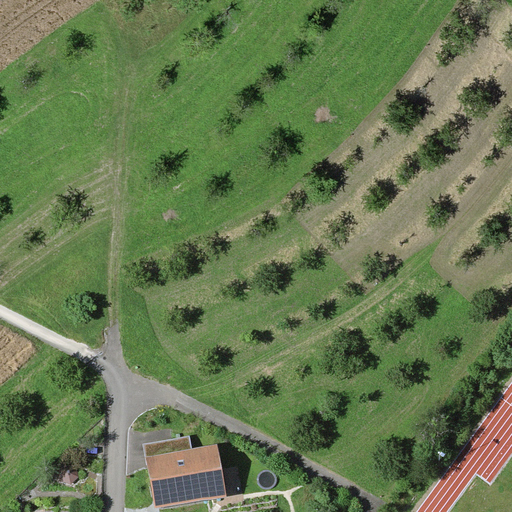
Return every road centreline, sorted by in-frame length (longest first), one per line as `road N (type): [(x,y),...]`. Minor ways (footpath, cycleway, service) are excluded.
road 1 (track): [(125,33),(113,240),(117,371)]
road 2 (residential): [(112,511),(117,371)]
